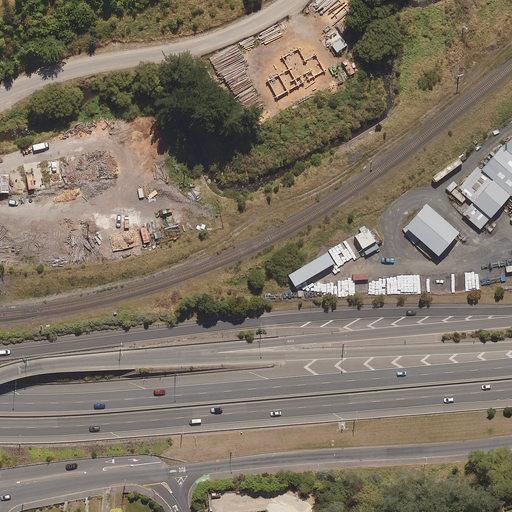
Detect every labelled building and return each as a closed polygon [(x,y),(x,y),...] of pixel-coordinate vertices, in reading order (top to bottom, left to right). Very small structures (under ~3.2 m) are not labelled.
[(511,138),(502,146),(481,170),(477,167),(457,190),(454,189),(446,198),(458,208),(466,198),(472,202),(463,214),(480,230),(508,198),(511,202),(511,138)] [(8,174),(0,174),(0,192),(8,192),(8,174)] [(25,174),(15,174),(15,189),(25,188),(25,174)] [(459,233),(425,204),(404,227),(438,257),(459,233)] [(324,268),(332,263),(326,252),(286,275),(296,292),(305,287),(301,281),(324,268)]
